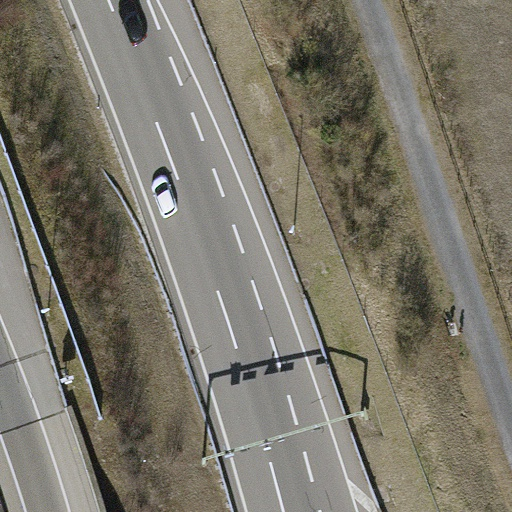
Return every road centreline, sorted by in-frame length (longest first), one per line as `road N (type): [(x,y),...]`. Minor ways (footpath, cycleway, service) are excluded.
road 1 (motorway): [(284,511),(207,253),(109,0)]
road 2 (track): [(511,432),(361,0)]
road 3 (motorway): [(48,511),(0,371)]
